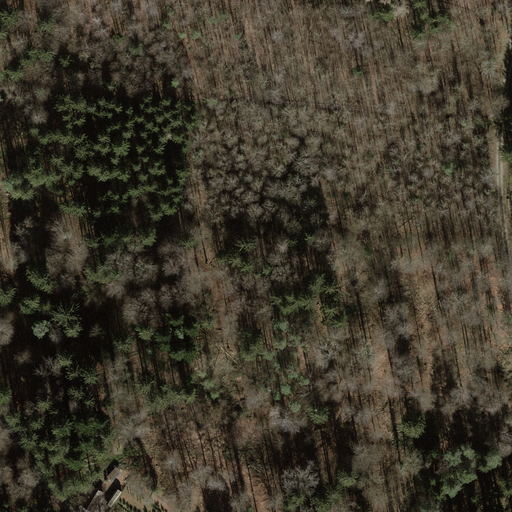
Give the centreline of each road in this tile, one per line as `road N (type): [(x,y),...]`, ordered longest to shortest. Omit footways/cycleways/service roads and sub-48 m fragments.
road 1 (track): [(0,74),(139,94),(503,114)]
road 2 (track): [(511,266),(503,165),(511,52)]
